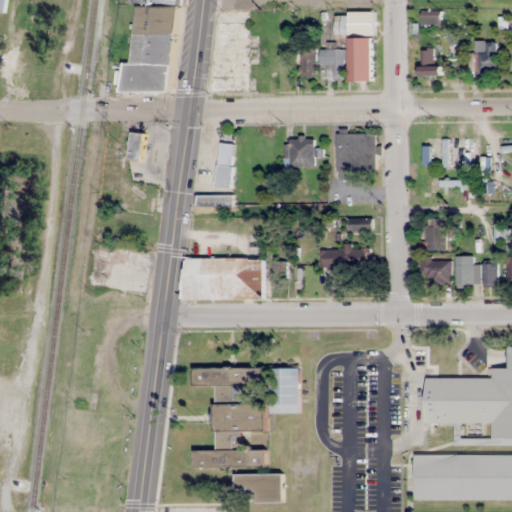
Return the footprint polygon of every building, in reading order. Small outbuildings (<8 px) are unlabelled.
[(136,4),(131,62),(123,61),(121,91),(171,94),(177,7),(136,4)] [(249,10),(213,10),(212,91),(248,91),(249,10)] [(375,11),(350,11),(349,81),(372,81),(373,36),(375,36),(375,11)] [(419,12),(419,29),(451,29),(451,12),(419,12)] [(468,29),(467,14),(453,15),(454,30),(468,29)] [(344,36),(346,26),(338,24),(336,34),(344,36)] [(497,40),(476,40),(476,75),(497,75),(497,40)] [(316,48),(302,48),(302,78),(316,78),(316,48)] [(442,64),(434,64),(434,48),(420,48),(420,76),(442,76),(442,64)] [(332,80),(346,80),(346,49),(320,49),(320,67),(332,67),(332,80)] [(266,64),(275,64),(275,76),(291,76),(291,51),(266,51),(266,64)] [(145,133),(131,131),(129,159),(143,160),(145,133)] [(337,133),(337,171),(363,171),(363,173),(376,173),(377,133),(337,133)] [(315,166),(315,135),(285,135),(285,166),(315,166)] [(236,156),(207,152),(206,165),(219,167),(217,185),(232,187),(236,156)] [(95,232),(144,237),(147,214),(115,210),(118,178),(101,176),(95,232)] [(234,195),(198,195),(198,205),(234,205),(234,195)] [(373,218),(348,218),(348,231),(373,231),(373,218)] [(426,219),(426,250),(446,250),(446,219),(426,219)] [(367,250),(362,250),(362,255),(354,255),(354,244),(343,244),(344,249),(319,250),(320,267),(367,266),(367,250)] [(88,292),(144,297),(148,254),(92,249),(88,292)] [(457,284),(498,284),(498,264),(474,264),(474,256),(456,256),(457,284)] [(264,258),(185,258),(185,300),(264,300),(264,258)] [(452,258),(422,258),(422,275),(430,275),(430,283),(452,283),(452,258)] [(288,262),(274,262),(274,278),(288,278),(288,262)] [(511,345),(511,346),(510,368),(494,368),(494,378),(427,378),(427,423),(493,423),(493,438),(457,438),(457,453),(415,453),(415,500),(511,499),(511,345)] [(301,368),(195,367),(195,385),(216,385),(216,451),(195,450),(195,467),(267,468),(268,449),(242,449),(242,430),(267,430),(267,413),(300,413),(301,368)] [(283,473),(236,473),(236,490),(253,490),(253,502),(283,502),(283,473)]
